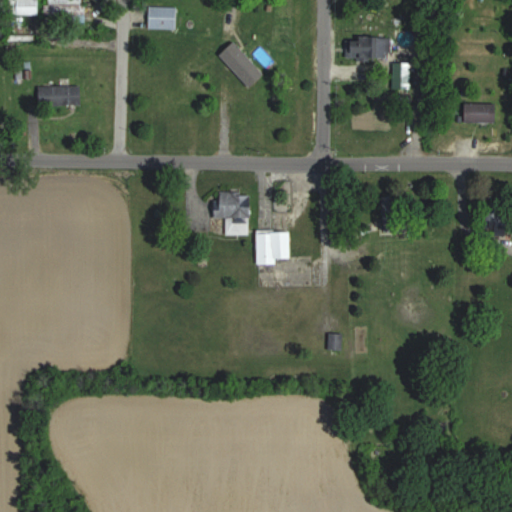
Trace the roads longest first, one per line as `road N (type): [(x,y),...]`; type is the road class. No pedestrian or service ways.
road 1 (residential): [(327,161),(0,157)]
road 2 (residential): [(511,163),(327,161)]
road 3 (residential): [(327,161),(326,0)]
road 4 (residential): [(121,159),(121,0)]
